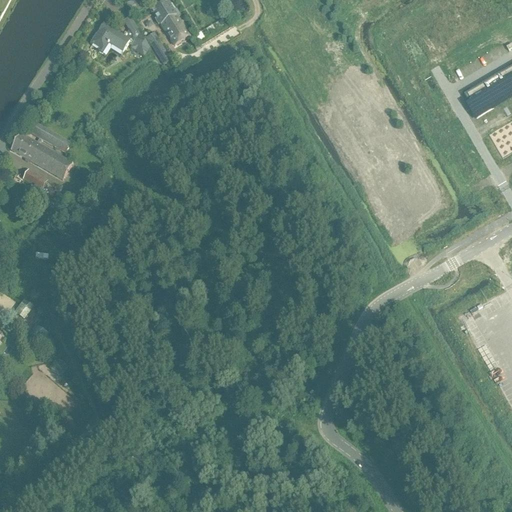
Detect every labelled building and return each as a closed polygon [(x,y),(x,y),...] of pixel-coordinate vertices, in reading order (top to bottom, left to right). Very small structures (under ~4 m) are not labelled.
[(142,0),(134,0),(126,5),(132,16),(146,7),(142,0)] [(155,21),(158,26),(160,26),(174,48),(189,38),(176,17),(178,15),(176,11),(173,12),(166,1),(150,11),(156,20),(155,21)] [(148,51),(134,24),(131,20),(124,24),(128,32),(124,38),(116,33),(117,31),(112,28),(111,30),(104,26),(91,45),(100,51),(98,54),(102,56),(109,46),(122,54),(127,46),(132,49),(130,50),(143,58),(148,51)] [(154,35),(146,40),(156,57),(158,59),(160,58),(165,66),(171,62),(154,35)] [(474,115),(511,93),(511,67),(510,69),(471,92),(463,96),(474,115)] [(72,166),(40,146),(42,142),(65,155),(71,145),(35,124),(29,134),(39,140),(37,145),(20,135),(11,152),(26,161),(31,164),(63,182),(72,166)] [(28,171),(28,172),(23,181),(42,192),(47,183),(29,172),(28,171)] [(33,309),(23,302),(14,315),(23,322),(33,309)] [(47,335),(34,326),(27,336),(39,345),(47,335)] [(65,367),(55,360),(48,369),(58,377),(65,367)]
